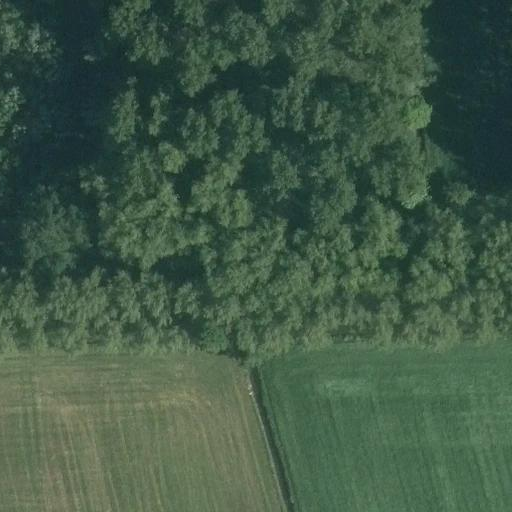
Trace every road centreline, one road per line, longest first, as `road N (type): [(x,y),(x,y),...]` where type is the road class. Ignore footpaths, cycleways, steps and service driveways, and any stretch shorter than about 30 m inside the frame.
road 1 (unclassified): [(0,310),(511,295)]
road 2 (track): [(91,307),(66,0)]
